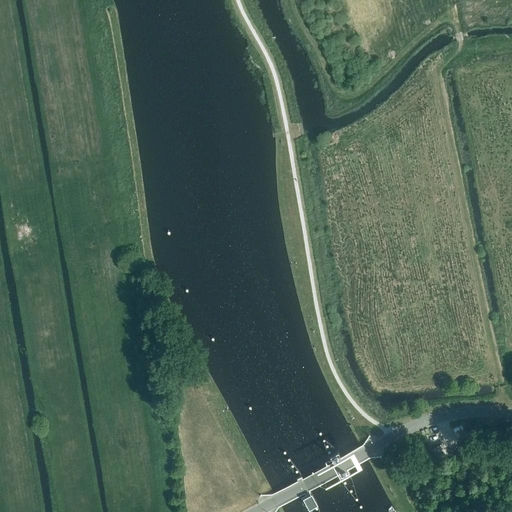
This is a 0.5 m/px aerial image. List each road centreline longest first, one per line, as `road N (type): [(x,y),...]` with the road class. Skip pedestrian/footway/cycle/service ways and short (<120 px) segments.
road 1 (track): [(507,412),(435,71),(462,43),(451,19)]
road 2 (unclassified): [(256,511),(422,423),(466,412),(511,413)]
